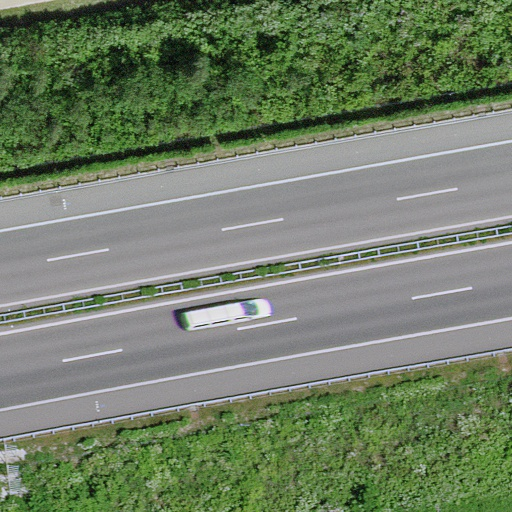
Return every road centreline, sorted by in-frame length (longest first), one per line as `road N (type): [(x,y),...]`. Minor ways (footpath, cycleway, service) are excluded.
road 1 (motorway): [(0,372),(511,281)]
road 2 (motorway): [(511,179),(0,268)]
